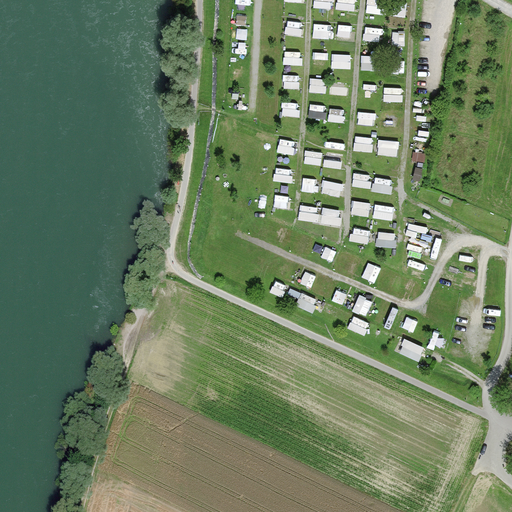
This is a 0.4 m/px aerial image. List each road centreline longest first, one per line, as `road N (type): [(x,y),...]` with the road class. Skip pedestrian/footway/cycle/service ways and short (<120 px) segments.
road 1 (unknown): [(260,236),(424,306),(438,284),(453,217),(482,233)]
road 2 (track): [(80,511),(133,346),(172,260)]
road 3 (unknown): [(482,233),(468,353)]
